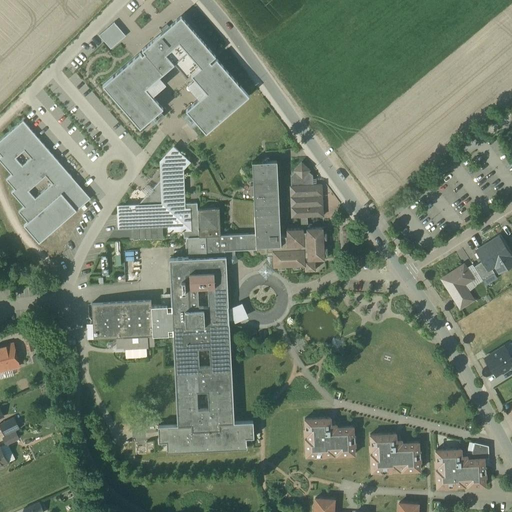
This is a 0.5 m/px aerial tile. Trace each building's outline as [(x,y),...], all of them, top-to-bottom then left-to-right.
[(102,85),(140,128),(150,119),(163,108),(146,88),(174,64),(187,79),(191,75),(206,92),(185,110),(188,112),(197,123),(206,133),(249,95),(216,58),(211,62),(210,60),(216,55),(181,15),(166,28),(142,49),(144,52),(142,54),(140,52),(132,59),(102,85)] [(99,35),(110,49),(126,36),(114,22),(99,35)] [(6,179),(14,189),(11,192),(24,207),(18,212),(27,222),(24,225),(39,243),(86,202),(73,187),(74,185),(71,181),(69,182),(67,181),(71,177),(23,121),(0,140),(0,154),(1,156),(0,157),(0,161),(11,175),(6,179)] [(197,203),(184,204),(182,169),(189,161),(174,147),(160,161),(161,169),(161,179),(152,189),(146,196),(137,205),(117,206),(118,227),(168,225),(168,231),(183,230),(184,237),(187,237),(187,240),(186,242),(185,245),(185,248),(186,250),(187,253),(188,256),(189,258),(206,257),(205,236),(199,237),(197,209),(197,203)] [(277,161),(252,162),(256,233),(256,246),(273,245),(281,245),(281,236),(277,161)] [(322,184),(314,185),(313,175),(309,171),(310,170),(302,162),(294,170),(295,171),(291,176),(291,186),(290,186),(292,217),(301,217),(302,229),(303,229),(303,231),(307,231),(307,228),(308,228),(308,216),(323,216),(322,184)] [(71,177),(67,181),(69,182),(71,181),(74,185),(73,187),(86,202),(90,198),(71,177)] [(147,184),(141,191),(146,196),(152,189),(147,184)] [(219,208),(197,209),(199,237),(205,236),(220,235),(219,208)] [(287,236),(281,236),(281,245),(273,245),(273,256),(274,266),(305,265),(306,270),(315,270),(315,260),(325,259),(323,228),(308,228),(307,228),(307,231),(303,231),(303,229),(302,229),(287,229),(287,236)] [(220,235),(205,236),(206,257),(226,256),(226,264),(232,263),(238,260),(235,254),(235,250),(256,249),(256,246),(256,233),(220,235)] [(499,237),(477,251),(483,261),(488,269),(491,268),(500,262),(505,269),(511,264),(511,258),(510,256),(511,255),(499,237)] [(273,245),(256,246),(256,249),(256,252),(260,252),(260,255),(266,254),(266,256),(273,256),(273,245)] [(189,258),(170,259),(172,305),(173,334),(174,334),(178,425),(159,426),(159,441),(167,441),(167,448),(167,451),(247,447),(247,444),(246,444),(246,437),(254,437),(253,421),(234,422),(229,325),(229,322),(237,319),(235,314),(233,309),(230,310),(228,308),(227,275),(226,264),(226,256),(206,257),(189,258)] [(488,269),(483,261),(474,267),(483,280),(494,273),(491,268),(488,269)] [(464,265),(442,279),(461,307),(473,300),(463,284),(472,279),(467,270),(464,265)] [(474,267),(473,266),(467,270),(472,279),(475,285),(483,280),(474,267)] [(8,278),(0,278),(0,289),(10,288),(8,278)] [(151,300),(92,303),(94,338),(118,337),(118,343),(125,342),(125,347),(147,345),(147,344),(153,344),(153,335),(173,334),(172,305),(152,306),(151,300)] [(29,330),(23,331),(28,351),(34,350),(29,330)] [(14,344),(0,347),(0,370),(19,366),(14,344)] [(511,356),(504,344),(483,357),(495,377),(511,366),(511,356)] [(14,417),(0,423),(0,425),(5,436),(20,429),(14,417)] [(331,424),(331,417),(305,419),(305,429),(308,429),(309,434),(306,434),(306,435),(308,435),(308,438),(305,438),(306,456),(315,455),(315,453),(320,452),(320,457),(321,456),(321,452),(325,452),(326,455),(334,454),(334,452),(337,452),(337,455),(355,454),(354,446),(351,446),(351,441),(355,441),(355,440),(351,440),(351,435),(354,435),(353,426),(337,427),(336,424),(333,424),(331,424)] [(16,432),(3,438),(6,445),(19,438),(16,432)] [(396,433),(370,434),(371,444),(374,444),(374,449),(371,449),(371,451),(373,450),(373,453),(371,453),(372,471),(380,471),(380,468),(385,468),(385,472),(386,472),(386,468),(391,468),(391,470),(400,470),(400,468),(402,468),(402,471),(420,470),(420,461),(417,461),(416,456),(421,456),(421,455),(416,455),(416,450),(419,450),(419,442),(402,443),(402,440),(399,440),(396,440),(396,433)] [(0,445),(0,466),(8,462),(0,445)] [(461,448),(435,450),(436,460),(439,460),(439,465),(436,465),(436,466),(438,466),(438,469),(436,469),(437,487),(445,487),(445,484),(450,483),(450,488),(451,488),(451,483),(456,483),(456,486),(465,486),(465,483),(467,483),(467,486),(485,485),(485,477),(482,477),(482,472),(486,472),(486,471),(482,471),(481,466),(484,466),(484,457),(467,458),(467,455),(464,455),(462,455),(461,448)] [(334,499),(315,498),(315,506),(316,506),(315,511),(417,511),(418,504),(399,503),(398,511),(330,511),(330,509),(334,509),(334,499)] [(43,511),(39,502),(24,508),(25,511),(43,511)]
